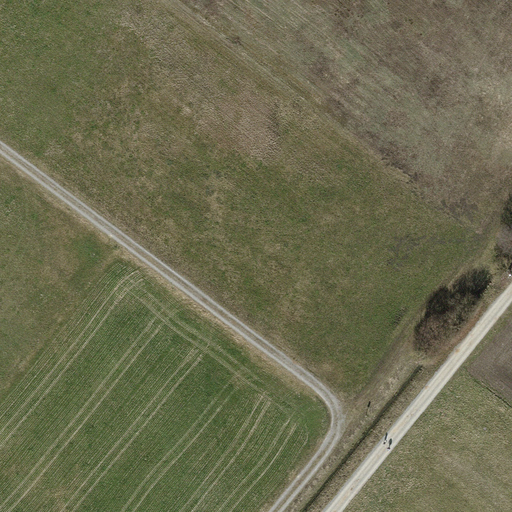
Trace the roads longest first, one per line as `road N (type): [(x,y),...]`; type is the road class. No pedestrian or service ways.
road 1 (track): [(272,511),(332,438),(338,419),(326,392),(0,148)]
road 2 (track): [(332,511),(511,290)]
